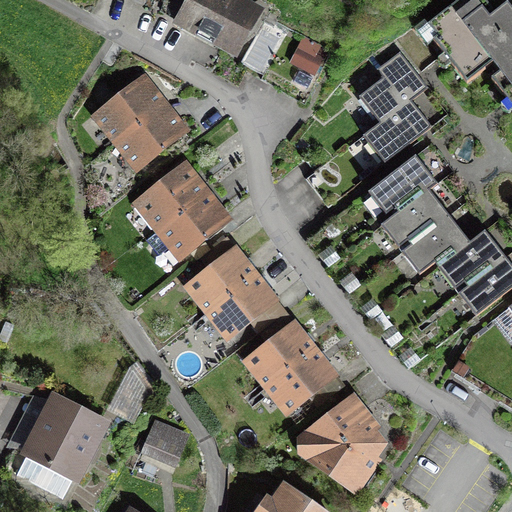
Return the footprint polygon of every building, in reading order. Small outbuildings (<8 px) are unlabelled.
[(241,52),(262,10),(241,0),(162,0),(157,11),(241,52)] [(492,63),(500,73),(511,63),(511,10),(507,4),(494,14),(481,0),(459,0),(426,27),(470,81),(492,63)] [(319,75),(330,46),(301,35),(291,64),(319,75)] [(363,95),(382,122),(413,100),(428,89),(402,53),(382,68),(388,77),(363,95)] [(511,63),(500,73),(494,78),(511,100),(511,63)] [(119,141),(164,105),(145,80),(99,116),(119,141)] [(434,129),(413,100),(382,122),(366,133),(387,162),(434,129)] [(164,105),(119,141),(140,167),(185,131),(164,105)] [(372,193),(393,221),(429,193),(439,186),(418,159),(372,193)] [(158,230),(207,191),(188,167),(139,206),(158,230)] [(207,191),(158,230),(179,256),(228,217),(207,191)] [(385,227),(404,251),(448,218),(429,193),(393,221),(385,227)] [(423,276),(438,265),(467,243),(448,218),(404,251),(423,276)] [(438,265),(459,292),(505,257),(484,230),(467,243),(438,265)] [(209,311),(254,275),(235,251),(189,287),(209,311)] [(511,294),(511,266),(505,257),(459,292),(479,319),(511,294)] [(254,275),(209,311),(229,336),(275,300),(254,275)] [(511,339),(511,305),(495,318),(511,339)] [(250,361),(269,385),(315,349),(297,325),(250,361)] [(337,377),(315,349),(269,385),(291,413),(337,377)] [(109,410),(136,422),(156,376),(129,364),(109,410)] [(69,504),(109,427),(53,397),(12,475),(69,504)] [(355,398),(303,436),(302,459),(358,497),(382,461),(377,458),(387,443),(374,431),(377,427),(355,398)] [(186,465),(194,444),(158,430),(150,452),(186,465)] [(324,511),(285,485),(265,511),(324,511)]
